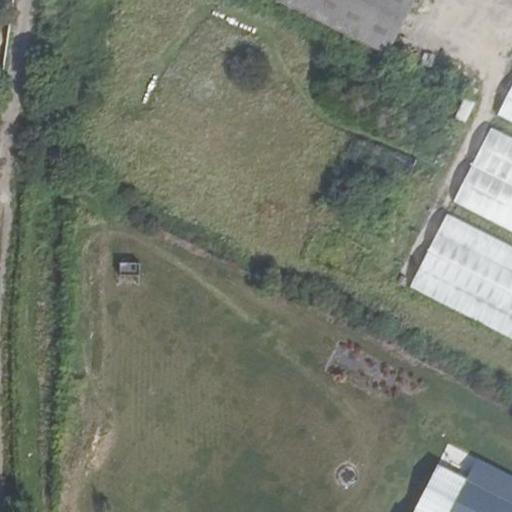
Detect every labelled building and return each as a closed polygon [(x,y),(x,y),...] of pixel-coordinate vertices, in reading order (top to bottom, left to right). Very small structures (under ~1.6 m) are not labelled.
[(415,0),(274,0),(387,57),(393,45),(415,0)] [(511,85),(496,116),(511,123),(511,85)] [(451,123),(463,128),(473,103),(461,98),(451,123)] [(511,139),(491,128),(453,203),(511,232),(511,139)] [(433,207),(410,257),(419,261),(442,211),(433,207)] [(511,339),(511,246),(447,214),(409,287),(511,339)] [(466,479),(437,464),(412,511),(511,511),(511,475),(477,458),(466,479)]
